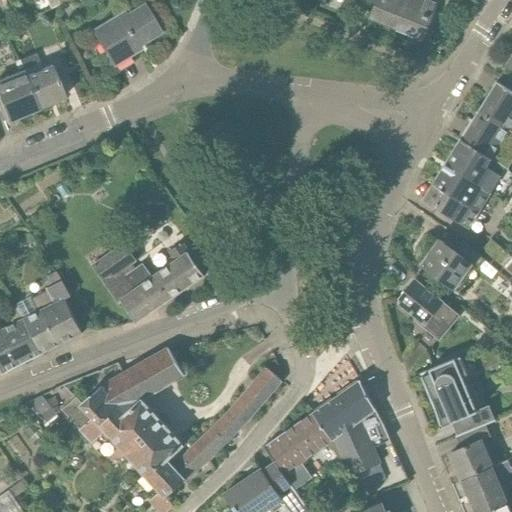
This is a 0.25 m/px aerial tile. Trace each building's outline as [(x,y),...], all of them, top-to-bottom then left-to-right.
[(46,0),(51,9),(62,4),(59,0),(46,0)] [(377,0),(370,18),(397,29),(408,0),(377,0)] [(435,0),(408,0),(397,29),(424,39),(439,1),(435,0)] [(113,66),(141,49),(139,46),(161,32),(144,4),(126,14),(124,11),(92,30),(113,66)] [(25,76),(37,109),(65,98),(55,74),(68,69),(59,45),(46,51),(51,65),(37,71),(35,65),(40,63),(37,53),(19,60),(23,71),(25,76)] [(0,98),(9,121),(37,109),(25,76),(23,71),(0,80),(0,98)] [(479,111),(511,130),(511,82),(502,76),(498,82),(497,82),(479,111)] [(501,165),(511,147),(511,130),(479,111),(462,139),(501,165)] [(446,164),(491,193),(502,176),(506,168),(501,165),(462,139),(446,164)] [(480,212),(491,193),(446,164),(434,184),(480,212)] [(470,230),(480,212),(434,184),(424,200),(470,230)] [(511,274),(511,256),(492,240),(483,250),(511,274)] [(463,241),(456,252),(440,241),(422,266),(461,293),(484,259),(463,241)] [(119,304),(121,302),(136,323),(205,276),(189,253),(190,252),(184,244),(182,243),(169,253),(175,261),(149,279),(143,271),(138,274),(133,265),(137,262),(124,243),(92,265),(119,304)] [(402,304),(439,333),(445,338),(461,318),(415,280),(401,299),(402,304)] [(26,318),(44,353),(83,333),(66,299),(71,297),(63,281),(46,289),(47,292),(31,300),(37,312),(26,318)] [(0,367),(3,374),(44,353),(26,318),(17,306),(5,312),(14,324),(2,330),(0,326),(0,367)] [(185,445),(184,444),(144,401),(184,377),(168,349),(123,373),(117,363),(61,386),(74,400),(62,412),(91,444),(104,432),(145,477),(159,493),(150,501),(158,510),(155,511),(167,511),(173,506),(166,498),(186,481),(228,440),(243,426),(282,380),(267,367),(226,417),(176,465),(169,459),(185,445)] [(452,423),(452,424),(477,413),(483,426),(486,425),(497,420),(490,405),(483,408),(482,408),(472,383),(479,380),(468,354),(420,374),(434,406),(438,420),(440,427),(452,423)] [(310,416),(330,445),(342,465),(344,462),(350,478),(380,465),(366,433),(384,425),(361,381),(335,398),(310,416)] [(285,476),(330,445),(310,416),(266,447),(275,463),(285,476)] [(462,480),(495,466),(483,440),(491,436),(486,425),(483,426),(458,437),(456,438),(461,449),(450,454),(462,480)] [(506,500),(511,498),(504,477),(511,473),(511,467),(509,460),(495,466),(462,480),(474,511),(491,511),(508,505),(506,500)] [(285,476),(275,463),(263,471),(261,469),(225,494),(237,511),(268,511),(272,510),(273,511),(275,511),(284,506),(281,503),(284,501),(280,495),(292,486),(285,476)] [(48,511),(38,496),(36,497),(24,480),(0,497),(0,511),(48,511)] [(511,511),(511,497),(511,498),(506,500),(508,505),(491,511),(511,511)] [(390,511),(390,510),(386,511),(383,503),(361,511),(390,511)]
